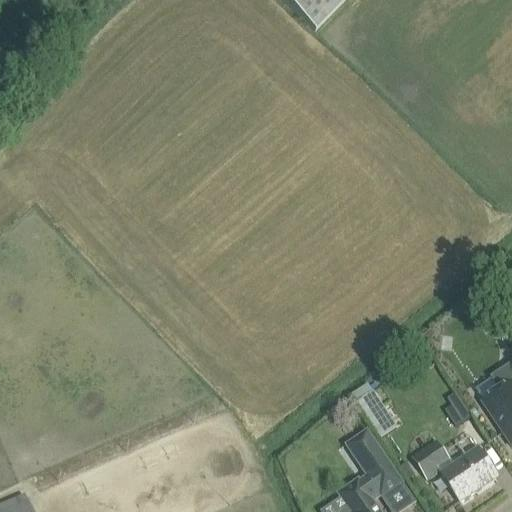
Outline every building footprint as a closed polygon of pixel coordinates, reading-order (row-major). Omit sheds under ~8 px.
[(280,0),(315,34),(347,0),(280,0)] [(511,274),(498,288),(511,303),(511,274)] [(490,296),(477,305),(486,318),(499,309),(490,296)] [(501,394),(484,405),(511,447),(511,366),(492,380),(501,394)] [(368,384),(351,393),(377,440),(394,430),(368,384)] [(457,396),(448,402),(462,425),(471,419),(457,396)] [(378,511),(371,502),(380,496),(382,499),(402,486),(368,436),(348,449),(368,480),(360,485),(359,483),(339,497),(350,511),(348,511),(378,511)] [(437,444),(413,460),(427,482),(440,473),(461,504),(474,495),(473,492),(495,477),(479,452),(455,468),(452,464),(451,465),(437,444)] [(28,511),(23,499),(0,507),(0,511),(28,511)]
